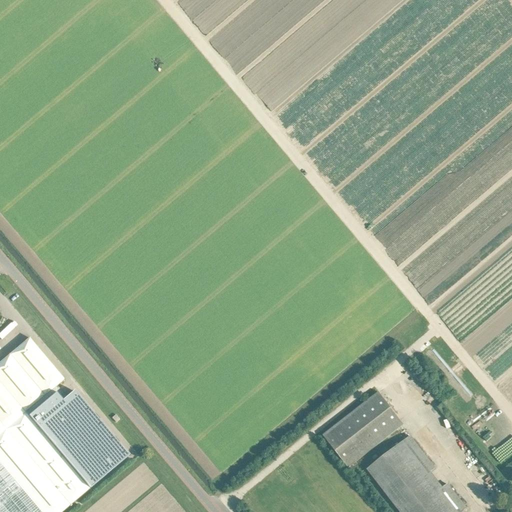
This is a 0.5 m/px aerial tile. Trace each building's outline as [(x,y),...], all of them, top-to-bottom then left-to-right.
[(0,362),(0,511),(62,511),(129,456),(74,392),(63,402),(53,390),(65,380),(30,338),(0,362)] [(348,468),(404,425),(379,393),(323,436),(348,468)] [(119,408),(122,414),(128,410),(125,404),(119,408)] [(117,434),(114,437),(129,456),(133,453),(117,434)] [(435,469),(411,437),(399,446),(367,470),(399,511),(461,511),(466,509),(448,485),(447,484),(442,488),(435,480),(436,479),(430,473),(435,469)] [(493,480),(496,483),(505,474),(501,471),(493,480)]
